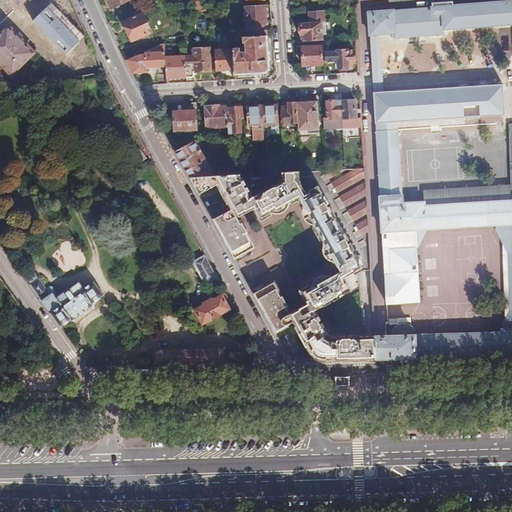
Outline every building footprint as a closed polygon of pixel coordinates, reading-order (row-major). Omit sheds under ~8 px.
[(108,0),(112,9),(130,0),(108,0)] [(511,23),(511,0),(493,0),(494,2),(368,12),(370,35),(380,35),(394,33),(395,39),(444,34),(444,29),(511,23)] [(83,36),(51,3),(33,21),(65,54),(83,36)] [(266,19),(265,4),(246,6),(247,21),(266,19)] [(322,22),(321,11),(310,12),(310,22),(301,23),(302,34),(304,34),(305,42),(322,41),(322,30),(322,22)] [(153,32),(144,13),(124,23),(132,42),(153,32)] [(267,32),(266,19),(247,21),(248,34),(267,32)] [(34,52),(8,26),(0,34),(0,62),(12,74),(34,52)] [(233,47),(236,74),(265,73),(270,68),(267,34),(241,37),(242,42),(245,42),(245,50),(239,51),(239,47),(233,47)] [(384,92),(380,35),(370,35),(373,93),(384,92)] [(160,45),(152,48),(152,51),(146,51),(146,56),(136,56),(127,60),(134,74),(147,72),(147,65),(157,65),(157,72),(167,71),(166,58),(165,44),(160,45)] [(322,64),(321,46),(302,47),(303,66),(322,64)] [(211,71),(209,48),(192,49),(194,72),(211,71)] [(337,52),(325,53),(326,60),(338,59),(339,68),(348,67),(348,64),(355,63),(354,51),(347,52),(347,49),(337,49),(337,52)] [(232,67),(230,50),(214,51),(216,71),(227,70),(227,68),(232,67)] [(166,58),(167,71),(168,78),(186,77),(185,56),(166,58)] [(384,92),(373,93),(375,131),(399,130),(398,122),(504,115),(503,85),(384,92)] [(356,100),(341,101),(342,120),(357,119),(357,113),(360,112),(360,108),(357,109),(356,100)] [(324,129),(343,128),(342,120),(341,101),(326,102),(328,118),(323,118),(324,129)] [(297,103),(298,124),(299,133),(310,132),(310,136),(319,135),(318,102),(297,103)] [(291,125),(298,124),(297,103),(287,104),(287,107),(283,108),(284,128),(290,128),(291,125)] [(228,127),(227,109),(220,109),(220,106),(206,107),(208,129),(228,127)] [(278,107),(262,108),(263,125),(279,125),(278,107)] [(249,126),(246,126),(247,137),(253,137),(254,140),(257,140),(264,140),(263,125),(262,108),(248,109),(249,126)] [(243,119),(243,109),(229,109),(231,134),(241,133),(241,119),(243,119)] [(197,130),(197,110),(174,111),(175,132),(197,130)] [(511,223),(511,200),(509,201),(425,206),(424,202),(403,203),(399,130),(375,131),(381,232),(407,230),(511,223)] [(191,179),(232,176),(230,139),(199,139),(177,152),(191,179)] [(365,224),(361,170),(344,171),(299,173),(300,183),(305,194),(318,187),(361,268),(367,268),(365,224)] [(299,173),(282,174),(282,181),(276,187),(254,200),(243,181),(242,176),(232,176),(191,179),(201,196),(216,187),(229,210),(213,219),(235,259),(239,257),(242,262),(255,254),(252,249),(255,247),(241,221),(239,222),(236,218),(256,208),(263,220),(299,200),(304,208),(306,216),(311,222),(314,225),(325,245),(327,254),(329,257),(334,261),(339,272),(302,292),(309,304),(290,315),(288,311),(290,310),(274,283),(270,286),(267,281),(252,289),(276,334),(287,328),(286,326),(293,322),(310,353),(324,362),(366,361),(365,337),(333,338),(327,334),(315,311),(351,290),(345,278),(361,268),(318,187),(305,194),(300,183),(299,173)] [(407,230),(381,232),(383,251),(389,251),(393,302),(411,301),(407,230)] [(383,251),(386,302),(393,302),(389,251),(383,251)] [(208,284),(217,278),(204,255),(195,260),(194,265),(203,282),(208,284)] [(30,285),(60,327),(70,320),(72,322),(92,307),(91,305),(102,297),(93,283),(83,290),(78,284),(69,290),(66,290),(62,293),(62,295),(60,296),(56,294),(52,288),(49,287),(46,289),(39,279),(30,285)] [(230,310),(223,297),(214,302),(212,299),(205,303),(206,305),(196,311),(203,324),(213,318),(215,321),(222,317),(221,314),(230,310)] [(385,337),(386,360),(408,359),(418,359),(418,336),(409,336),(408,326),(405,325),(403,325),(400,325),(396,327),(397,337),(385,337)] [(418,336),(418,359),(511,356),(511,329),(499,330),(499,333),(418,336)] [(366,361),(375,360),(374,337),(373,337),(369,337),(365,337),(366,361)] [(386,360),(385,337),(374,337),(375,360),(381,360),(386,360)] [(155,365),(231,364),(231,357),(224,357),(224,350),(155,351),(155,365)] [(343,387),(343,378),(335,378),(335,387),(343,387)]
